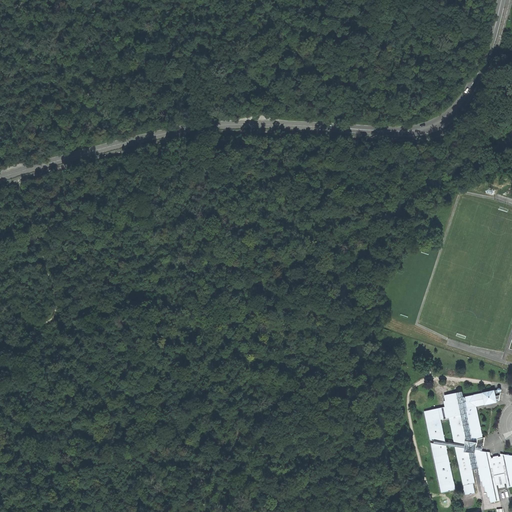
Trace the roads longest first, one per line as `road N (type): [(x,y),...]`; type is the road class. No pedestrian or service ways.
road 1 (tertiary): [(0,179),(214,125),(428,127),(467,93),(501,0)]
road 2 (track): [(0,60),(11,93),(41,84),(84,91),(110,79),(167,89),(219,71),(264,79),(292,41),(361,14),(369,0)]
road 3 (track): [(18,180),(57,306),(51,320),(0,337)]
